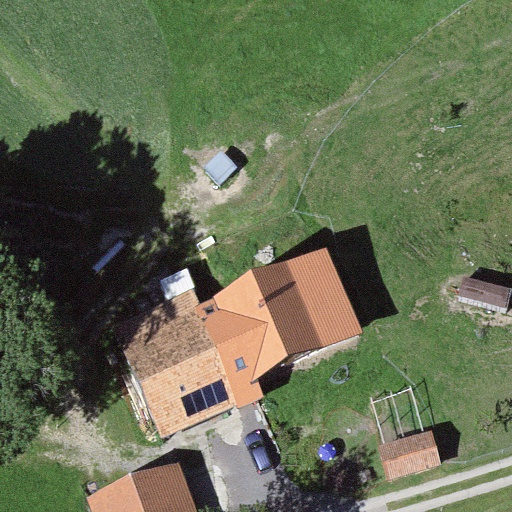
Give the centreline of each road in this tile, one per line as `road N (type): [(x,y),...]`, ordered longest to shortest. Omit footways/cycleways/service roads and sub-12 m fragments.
road 1 (track): [(282,511),(221,460),(133,460),(95,361),(136,270),(144,209),(0,69)]
road 2 (track): [(511,470),(388,511)]
